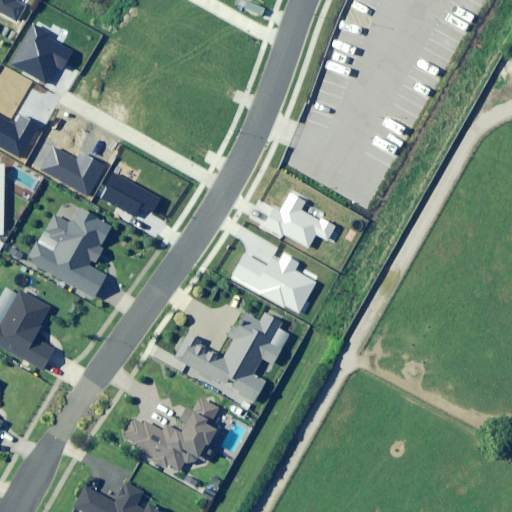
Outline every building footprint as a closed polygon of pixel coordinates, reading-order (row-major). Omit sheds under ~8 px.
[(0,0),(0,10),(17,20),(26,5),(16,0),(0,0)] [(57,36),(32,23),(10,63),(46,83),(55,67),(62,70),(72,51),(54,42),(57,36)] [(0,146),(21,158),(39,125),(21,115),(15,126),(0,117),(0,146)] [(89,195),(107,163),(86,151),(80,162),(54,148),(42,170),(89,195)] [(160,199),(114,173),(106,186),(109,188),(103,198),(144,221),(150,210),(153,212),(160,199)] [(272,209),(264,225),(284,236),(310,249),(317,235),(327,241),(335,225),(321,217),(320,219),(302,210),(306,203),(289,194),(280,213),(272,209)] [(111,227),(78,209),(70,222),(54,213),(45,230),(53,235),(50,239),(59,244),(55,252),(38,243),(35,241),(25,259),(43,269),(94,297),(106,275),(88,265),(91,260),(94,262),(102,248),(100,247),(111,227)] [(245,255),(232,280),(283,306),(284,305),(299,313),(316,281),(296,271),(300,263),(283,254),(279,263),(271,259),(267,266),(245,255)] [(50,308),(18,291),(0,323),(0,348),(40,371),(53,347),(34,336),(50,308)] [(222,358),(198,345),(201,339),(188,332),(175,357),(170,365),(183,372),(250,408),(265,381),(252,375),(259,362),(270,368),(281,348),(270,343),(283,319),(265,310),(260,320),(244,312),(236,325),(233,323),(223,342),(229,345),(222,358)] [(165,425),(162,430),(144,420),(142,424),(132,418),(130,422),(129,421),(121,435),(123,436),(122,439),(131,444),(130,446),(153,459),(152,461),(168,470),(169,467),(179,472),(187,457),(196,461),(204,446),(207,447),(217,429),(214,427),(218,419),(213,416),(218,408),(200,399),(181,433),(165,425)] [(156,511),(137,502),(143,490),(125,481),(114,502),(84,486),(72,509),(77,511),(156,511)]
